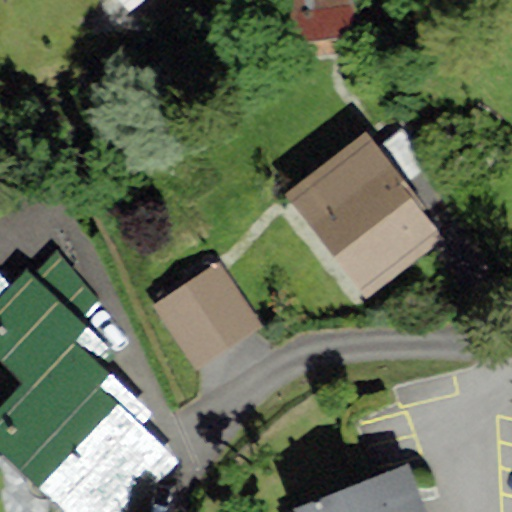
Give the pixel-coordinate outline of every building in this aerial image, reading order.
[(295,0),(300,31),(354,22),(350,0),(295,0)] [(362,143),(298,194),(368,283),(432,232),(362,143)] [(0,352),(31,382),(0,414),(0,444),(70,511),(120,511),(171,459),(136,425),(148,413),(105,372),(117,360),(78,322),(99,300),(56,259),(34,281),(23,271),(6,290),(0,284),(0,352)] [(253,325),(216,269),(161,306),(198,361),(253,325)] [(420,511),(408,479),(298,511),(297,511),(420,511)]
